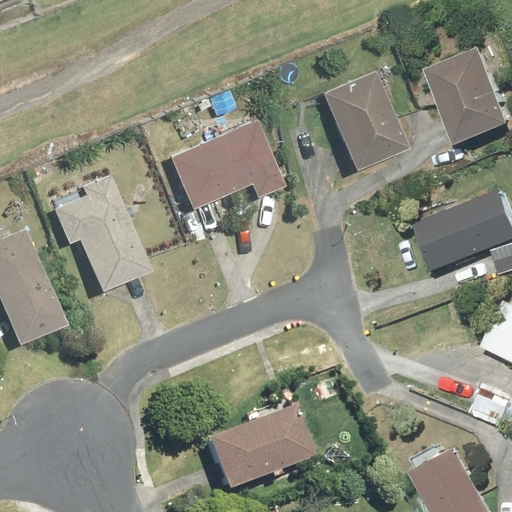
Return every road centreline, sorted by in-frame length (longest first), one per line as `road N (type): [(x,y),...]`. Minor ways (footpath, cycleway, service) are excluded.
road 1 (residential): [(325,285),(168,347),(69,439)]
road 2 (track): [(0,101),(88,65),(207,0)]
